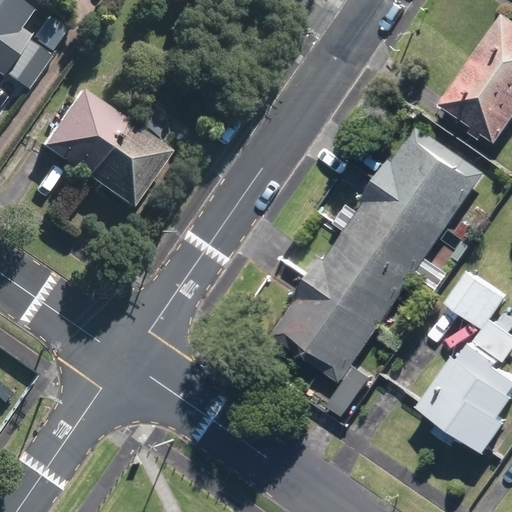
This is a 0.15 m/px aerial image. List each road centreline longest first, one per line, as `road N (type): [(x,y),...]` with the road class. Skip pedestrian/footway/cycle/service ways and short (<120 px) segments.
road 1 (residential): [(125,355),(380,0)]
road 2 (residential): [(347,511),(125,355)]
road 3 (residential): [(16,511),(125,355)]
road 4 (residential): [(125,355),(0,268)]
